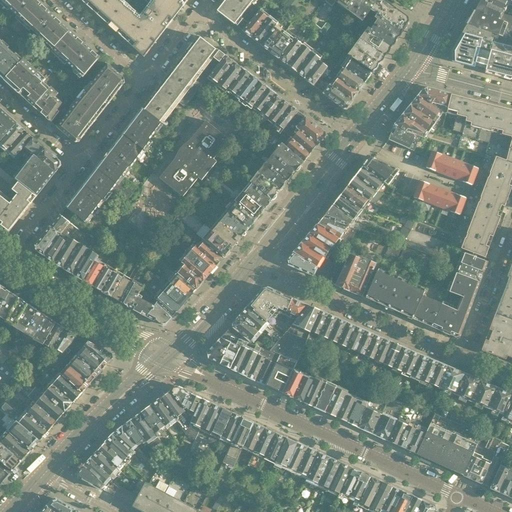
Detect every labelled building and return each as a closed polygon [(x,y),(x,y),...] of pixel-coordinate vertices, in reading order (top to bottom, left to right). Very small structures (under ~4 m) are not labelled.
[(24,23),(42,5),(36,0),(5,0),(3,3),(7,7),(5,9),(8,12),(10,10),(15,14),(13,16),(15,19),(17,17),(21,21),(19,23),(22,26),(24,23)] [(146,55),(188,0),(155,0),(140,20),(134,15),(134,14),(123,6),(124,5),(117,0),(80,0),(141,55),(144,58),(146,55)] [(226,0),(217,12),(243,32),(249,24),(241,17),(254,0),(226,0)] [(294,9),(299,0),(290,0),(287,5),(294,9)] [(348,8),(353,0),(340,0),(339,3),(335,8),(340,12),(342,9),(345,11),(348,8)] [(353,0),(348,8),(352,11),(350,14),(353,17),(355,14),(365,0),(353,0)] [(365,0),(355,14),(360,17),(358,20),(362,23),(370,12),(370,11),(378,0),(365,0)] [(408,18),(382,0),(378,0),(370,11),(370,12),(376,16),(376,15),(402,32),(409,22),(408,18)] [(503,10),(481,0),(475,11),(500,20),(503,21),(507,12),(505,11),(503,10)] [(505,0),(504,0),(481,0),(503,10),(505,11),(508,6),(507,5),(506,3),(507,1),(505,0)] [(46,44),(63,25),(42,5),(24,23),(29,28),(27,30),(29,33),(32,30),(36,34),(34,36),(36,39),(39,37),(43,41),(41,43),(44,46),(46,44)] [(511,47),(511,24),(503,21),(500,20),(475,11),(467,24),(499,36),(496,43),(502,45),(511,47)] [(259,12),(249,24),(243,32),(252,39),(268,20),(270,18),(266,14),(264,17),(259,12)] [(402,32),(376,15),(376,16),(374,19),(377,21),(374,25),(396,40),(402,32)] [(268,20),(252,39),(261,46),(274,29),(278,24),(275,21),(273,24),(268,20)] [(462,34),(493,42),(496,43),(499,36),(467,24),(462,34)] [(53,50),(70,32),(63,25),(46,44),(50,48),(48,50),(51,53),(53,50)] [(396,40),(374,25),(371,30),(367,28),(365,31),(390,48),(396,40)] [(269,52),(283,36),(274,29),(261,46),(269,52)] [(293,40),(295,38),(296,37),(287,30),(283,36),(269,52),(279,59),(293,40)] [(390,48),(365,31),(359,40),(384,56),(390,48)] [(61,57),(77,38),(70,32),(53,50),(58,54),(55,56),(58,59),(61,57)] [(493,42),(462,34),(452,52),(452,62),(475,68),(475,66),(486,69),(493,42)] [(186,106),(207,79),(209,77),(219,63),(225,56),(219,51),(218,52),(198,36),(156,91),(142,109),(160,123),(172,108),(174,105),(177,102),(183,106),(183,107),(184,107),(185,107),(185,106),(186,106)] [(81,80),(100,58),(84,45),(77,38),(61,57),(65,61),(63,63),(65,66),(68,63),(72,67),(70,70),(73,72),(75,70),(80,75),(78,77),(81,80)] [(295,38),(293,40),(279,59),(288,66),(303,47),(304,45),(295,38)] [(384,56),(359,40),(353,48),(378,64),(384,56)] [(2,41),(0,43),(0,76),(5,80),(21,62),(17,58),(19,56),(14,51),(11,53),(3,46),(5,43),(2,41)] [(493,42),(486,69),(486,71),(495,73),(502,45),(496,43),(493,42)] [(304,45),(303,47),(288,66),(296,73),(313,51),(304,45)] [(502,45),(495,73),(504,76),(511,47),(502,45)] [(378,64),(353,48),(348,56),(373,72),(378,64)] [(313,51),(296,73),(305,79),(318,61),(319,60),(320,60),(321,58),(313,51)] [(225,56),(219,63),(209,77),(207,79),(216,87),(218,84),(235,63),(225,56)] [(373,72),(348,56),(340,67),(342,68),(365,83),(373,72)] [(19,94),(35,76),(31,72),(34,70),(31,67),(28,69),(24,65),(27,63),(23,60),(21,62),(5,80),(19,94)] [(318,61),(305,79),(314,86),(327,68),(318,61)] [(235,63),(218,84),(216,87),(225,93),(226,92),(227,91),(243,70),(235,63)] [(105,108),(124,83),(124,79),(108,65),(106,64),(87,87),(84,91),(86,92),(105,108)] [(365,83),(342,68),(336,77),(358,92),(365,83)] [(243,70),(227,91),(226,92),(229,95),(230,94),(235,97),(236,95),(251,76),(243,70)] [(38,73),(35,76),(19,94),(26,100),(43,83),(39,79),(41,76),(38,73)] [(251,76),(236,95),(235,97),(240,101),(239,102),(242,105),(260,82),(251,76)] [(358,92),(336,77),(330,86),(351,102),(358,92)] [(43,83),(26,100),(34,107),(50,89),(46,86),(48,83),(45,80),(43,83)] [(260,82),(242,105),(245,107),(246,106),(251,110),(252,109),(267,88),(260,82)] [(351,102),(330,86),(324,94),(343,109),(346,108),(351,102)] [(57,111),(62,104),(55,98),(58,94),(51,88),(50,89),(34,107),(51,123),(59,113),(57,111)] [(260,115),(276,95),(267,88),(252,109),(255,112),(256,112),(260,115)] [(423,90),(419,95),(440,111),(442,113),(446,114),(451,95),(427,89),(423,90)] [(86,92),(84,91),(77,100),(78,101),(98,118),(105,108),(86,92)] [(267,121),(284,101),(276,95),(260,115),(259,115),(267,121)] [(419,95),(411,104),(432,121),(440,111),(419,95)] [(511,110),(451,95),(446,113),(456,116),(452,131),(462,133),(462,136),(488,143),(486,153),(486,154),(511,163),(511,110)] [(79,142),(98,118),(78,101),(77,100),(56,127),(58,128),(75,143),(79,142)] [(273,129),(291,106),(284,101),(267,121),(270,124),(269,126),(273,129)] [(411,104),(404,113),(426,130),(432,121),(411,104)] [(289,123),(298,112),(291,106),(273,129),(280,135),(283,132),(289,123)] [(128,127),(123,134),(144,150),(148,145),(150,146),(153,143),(150,141),(153,137),(156,139),(159,135),(156,133),(159,129),(162,130),(165,126),(160,123),(142,109),(128,127)] [(0,142),(17,124),(2,111),(0,112),(0,142)] [(298,112),(289,123),(317,146),(325,136),(324,132),(305,117),(298,112)] [(394,126),(396,128),(421,136),(426,130),(404,113),(394,126)] [(213,159),(229,140),(206,121),(159,179),(183,197),(198,178),(202,181),(217,162),(213,159)] [(310,155),(317,146),(289,123),(283,132),(290,138),(310,155)] [(17,124),(0,142),(0,147),(2,146),(7,150),(25,131),(17,124)] [(389,133),(387,137),(388,139),(388,140),(413,151),(419,139),(423,140),(424,137),(421,136),(396,128),(394,126),(391,133),(389,133)] [(25,131),(7,150),(12,154),(10,156),(14,159),(23,149),(32,138),(29,135),(25,131)] [(130,167),(144,150),(123,134),(117,141),(109,152),(130,167)] [(264,138),(270,143),(273,139),(267,134),(264,138)] [(33,156),(41,146),(32,138),(23,149),(33,156)] [(310,155),(290,138),(284,147),(303,163),(310,155)] [(295,172),(269,151),(258,141),(250,150),(265,163),(288,182),(295,172)] [(303,163),(284,147),(277,141),(269,151),(295,172),(296,172),(298,171),(300,169),(300,167),(303,163)] [(60,162),(41,146),(33,156),(55,173),(60,166),(60,162)] [(435,172),(442,155),(432,151),(430,159),(426,168),(435,172)] [(117,184),(131,195),(137,187),(126,179),(129,175),(126,173),(130,167),(109,152),(96,168),(117,184)] [(511,163),(486,154),(474,184),(511,198),(511,197),(511,186),(511,187),(511,186),(511,163)] [(444,175),(451,158),(442,155),(435,172),(444,175)] [(55,173),(33,156),(15,180),(18,182),(37,197),(55,173)] [(387,186),(399,171),(388,166),(389,163),(384,161),(383,163),(370,157),(367,161),(365,161),(363,164),(363,166),(363,167),(387,186)] [(453,179),(460,162),(451,158),(444,175),(453,179)] [(462,182),(469,165),(460,162),(453,179),(462,182)] [(288,182),(265,163),(262,167),(264,169),(260,175),(280,192),(288,182)] [(472,186),(478,169),(469,165),(462,182),(472,186)] [(387,186),(363,167),(356,176),(379,193),(381,195),(383,192),(387,186)] [(106,202),(112,194),(124,204),(131,195),(117,184),(96,168),(92,174),(84,185),(105,201),(106,202)] [(0,177),(9,185),(13,189),(18,182),(15,180),(14,181),(0,169),(0,177)] [(280,192),(260,175),(257,173),(254,176),(257,178),(252,184),(272,201),(274,200),(276,198),(276,196),(280,192)] [(379,193),(356,176),(348,186),(370,202),(375,204),(378,201),(382,195),(381,195),(379,193)] [(423,202),(429,185),(420,181),(414,197),(414,198),(423,202)] [(0,196),(0,221),(3,223),(1,226),(6,230),(11,229),(37,197),(18,182),(13,189),(18,194),(10,204),(0,196)] [(272,201),(252,184),(244,194),(264,211),(272,201)] [(511,198),(474,184),(463,214),(500,229),(506,213),(503,211),(504,207),(508,208),(511,198)] [(96,213),(104,204),(105,201),(84,185),(80,190),(66,208),(86,223),(90,218),(92,219),(96,213)] [(432,205),(438,188),(429,185),(423,202),(432,205)] [(370,202),(348,186),(342,194),(363,211),(370,202)] [(441,208),(447,191),(438,188),(432,205),(441,208)] [(196,201),(203,192),(200,189),(192,199),(196,201)] [(450,212),(456,195),(447,191),(441,208),(450,212)] [(264,211),(244,194),(236,203),(252,216),(256,221),(264,211)] [(363,211),(342,194),(334,203),(356,220),(363,211)] [(410,196),(405,194),(401,203),(406,206),(410,196)] [(459,215),(466,198),(456,195),(450,212),(459,215)] [(195,203),(191,199),(187,205),(191,208),(195,203)] [(252,216),(236,203),(228,213),(248,230),(256,221),(252,216)] [(356,220),(334,203),(324,217),(350,227),(356,220)] [(65,215),(81,227),(81,228),(86,233),(89,229),(84,225),(85,223),(66,208),(63,211),(66,213),(65,215)] [(248,230),(228,213),(220,223),(240,239),(243,236),(244,236),(246,235),(245,233),(248,230)] [(494,244),(500,229),(463,214),(451,245),(485,258),(491,243),(494,244)] [(60,215),(50,227),(60,235),(61,235),(64,231),(66,229),(70,223),(60,215)] [(349,246),(356,230),(352,228),(350,227),(324,217),(322,219),(320,219),(318,222),(318,224),(317,225),(339,240),(349,246)] [(240,239),(220,223),(212,232),(232,249),(235,245),(236,246),(238,244),(237,243),(240,239)] [(310,234),(332,248),(333,248),(339,240),(317,225),(310,234)] [(50,227),(35,247),(36,251),(45,257),(59,237),(60,235),(50,227)] [(232,249),(212,232),(204,242),(205,242),(224,258),(227,255),(228,255),(230,254),(229,252),(232,249)] [(332,248),(310,234),(302,243),(325,257),(332,248)] [(89,250),(95,241),(89,236),(83,246),(89,250)] [(59,237),(45,257),(54,263),(67,243),(59,237)] [(67,243),(54,263),(64,269),(79,244),(70,239),(67,243)] [(224,258),(205,242),(201,247),(198,244),(195,248),(217,267),(224,258)] [(380,242),(375,252),(380,254),(384,244),(380,242)] [(139,247),(137,246),(133,243),(130,249),(136,253),(139,247)] [(325,257),(302,243),(294,253),(324,272),(326,267),(338,273),(340,267),(325,257)] [(79,244),(64,269),(73,275),(89,250),(83,246),(79,244)] [(385,254),(397,258),(400,248),(389,244),(385,254)] [(217,267),(195,248),(191,252),(188,249),(182,256),(186,259),(182,263),(182,264),(204,282),(217,267)] [(399,259),(411,264),(415,254),(403,249),(399,259)] [(83,281),(95,262),(96,260),(98,256),(89,250),(73,275),(83,281)] [(324,272),(294,253),(287,261),(288,265),(313,276),(320,279),(321,279),(324,272)] [(483,272),(487,262),(465,254),(461,264),(483,272)] [(350,255),(340,277),(336,286),(353,293),(362,297),(377,263),(366,258),(365,261),(350,255)] [(414,265),(425,269),(429,259),(417,255),(414,265)] [(438,259),(432,257),(426,274),(432,276),(438,259)] [(96,260),(95,262),(83,281),(92,287),(105,265),(96,260)] [(506,288),(505,288),(495,314),(511,320),(511,263),(505,283),(508,284),(506,288)] [(204,282),(182,264),(179,267),(182,269),(178,274),(179,275),(196,290),(204,282)] [(480,282),(483,272),(461,264),(457,274),(480,282)] [(115,270),(105,265),(92,287),(102,292),(115,270)] [(115,270),(102,292),(111,298),(124,275),(115,270)] [(377,272),(366,298),(377,304),(389,277),(377,272)] [(480,282),(457,274),(449,293),(461,297),(456,310),(455,311),(467,316),(480,282)] [(129,278),(124,275),(111,298),(121,303),(132,282),(128,280),(129,278)] [(196,290),(179,275),(172,284),(189,298),(196,290)] [(389,277),(377,304),(388,308),(400,282),(389,277)] [(133,280),(132,282),(121,303),(125,305),(131,308),(138,294),(142,288),(143,286),(133,280)] [(181,307),(164,293),(162,291),(160,290),(160,289),(152,282),(150,284),(148,287),(157,295),(154,299),(157,302),(173,316),(181,307)] [(400,282),(388,308),(400,314),(412,287),(400,282)] [(189,298),(172,284),(168,288),(166,286),(162,291),(164,293),(181,307),(189,298)] [(0,309),(10,293),(1,287),(0,286),(0,309)] [(412,287),(400,314),(412,319),(422,296),(424,292),(412,287)] [(308,306),(301,303),(267,288),(262,289),(248,307),(267,322),(278,309),(298,317),(308,306)] [(0,316),(6,321),(19,299),(10,293),(0,309),(0,316)] [(143,297),(138,294),(131,308),(139,313),(146,317),(154,306),(142,299),(143,297)] [(422,296),(412,319),(422,323),(432,300),(422,296)] [(15,328),(28,305),(19,299),(6,321),(5,322),(15,328)] [(432,300),(422,323),(431,327),(441,304),(432,300)] [(173,316),(157,302),(154,306),(146,317),(154,321),(156,319),(162,325),(166,324),(173,316)] [(456,310),(441,304),(431,327),(456,338),(459,336),(467,316),(455,311),(456,310)] [(37,311),(28,305),(15,328),(24,333),(37,311)] [(310,332),(319,311),(308,306),(298,317),(296,320),(286,332),(306,340),(310,332)] [(267,322),(248,307),(240,317),(261,335),(264,330),(269,324),(267,322)] [(40,314),(37,311),(24,333),(34,339),(46,317),(40,314)] [(328,315),(319,311),(310,332),(319,336),(328,315)] [(492,331),(491,336),(489,342),(485,340),(481,351),(505,360),(507,356),(511,342),(511,320),(495,314),(489,330),(492,331)] [(337,318),(328,315),(319,336),(328,340),(337,318)] [(56,323),(46,317),(34,339),(33,340),(42,346),(43,345),(56,323)] [(240,317),(232,326),(245,337),(253,344),(261,335),(240,317)] [(346,323),(337,318),(328,340),(337,344),(346,323)] [(65,329),(56,323),(43,345),(52,350),(65,329)] [(356,327),(346,323),(337,344),(347,348),(356,327)] [(225,333),(224,335),(223,336),(221,338),(219,340),(216,343),(215,344),(215,345),(207,353),(208,359),(209,359),(221,364),(230,369),(240,347),(243,341),(245,337),(232,326),(225,333)] [(365,331),(356,327),(347,348),(356,352),(365,331)] [(73,341),(75,339),(76,336),(76,335),(65,329),(52,350),(55,352),(57,349),(63,353),(68,349),(68,348),(72,345),(73,341)] [(374,335),(365,331),(356,352),(365,356),(374,335)] [(383,339),(374,335),(365,356),(374,360),(383,339)] [(77,345),(75,339),(73,341),(72,345),(68,348),(71,351),(77,345)] [(392,343),(383,339),(374,360),(383,364),(392,343)] [(0,389),(10,400),(18,392),(9,383),(18,373),(8,363),(7,365),(4,362),(12,354),(0,341),(0,389)] [(112,355),(88,342),(84,347),(106,366),(112,359),(112,355)] [(401,347),(392,343),(383,364),(392,367),(401,347)] [(106,366),(84,347),(80,351),(82,352),(77,357),(98,375),(106,366)] [(240,347),(230,369),(238,372),(248,351),(244,349),(240,347)] [(411,351),(401,347),(392,367),(402,372),(411,351)] [(257,354),(253,353),(248,351),(238,372),(247,376),(257,354)] [(420,355),(411,351),(402,372),(410,375),(420,355)] [(256,380),(266,359),(257,354),(247,376),(256,380)] [(278,355),(265,384),(283,393),(293,371),(296,362),(292,361),(278,355)] [(429,359),(420,355),(410,375),(420,379),(429,359)] [(26,363),(17,356),(10,364),(19,371),(26,363)] [(98,375),(77,357),(76,356),(73,360),(74,361),(70,366),(90,384),(98,375)] [(55,369),(62,360),(59,357),(51,366),(55,369)] [(265,384),(275,363),(266,359),(256,380),(265,385),(265,384)] [(429,383),(438,363),(429,359),(420,379),(418,383),(428,387),(429,383)] [(440,385),(448,367),(438,363),(429,383),(438,388),(440,385)] [(90,384),(70,366),(65,371),(64,370),(60,374),(62,375),(82,393),(90,384)] [(464,374),(448,367),(440,385),(444,387),(442,392),(449,395),(452,390),(456,392),(464,374)] [(293,371),(283,393),(293,398),(303,376),(293,371)] [(82,393),(62,375),(60,374),(59,373),(50,382),(73,403),(82,393)] [(480,381),(464,374),(456,392),(460,394),(458,399),(465,402),(468,397),(472,399),(480,381)] [(303,376),(293,398),(303,402),(313,380),(303,376)] [(313,380),(303,402),(314,407),(325,383),(314,378),(313,380)] [(496,388),(480,381),(472,399),(476,401),(474,406),(482,410),(484,405),(488,406),(496,388)] [(73,403),(50,382),(44,389),(42,386),(39,390),(41,392),(65,413),(73,403)] [(325,383),(314,407),(325,412),(336,388),(325,383)] [(185,408),(191,394),(178,388),(174,388),(169,392),(182,410),(185,408)] [(336,388),(325,412),(336,417),(346,396),(347,393),(336,388)] [(511,395),(496,388),(488,406),(492,408),(490,413),(498,417),(500,411),(504,413),(511,395)] [(65,413),(41,392),(37,396),(41,399),(36,404),(56,422),(65,413)] [(191,421),(185,413),(182,410),(169,392),(159,400),(175,423),(176,422),(181,429),(180,434),(183,438),(185,435),(191,421)] [(372,434),(389,399),(373,393),(366,406),(365,408),(357,427),(372,434)] [(191,421),(201,399),(191,394),(185,408),(182,410),(185,413),(191,421)] [(511,394),(511,395),(504,413),(501,419),(506,422),(508,418),(511,420),(511,394)] [(346,396),(336,417),(347,422),(357,401),(346,396)] [(201,428),(212,404),(201,399),(191,421),(185,435),(195,440),(201,428)] [(397,423),(405,405),(389,399),(372,434),(388,442),(388,441),(397,423)] [(175,423),(159,400),(149,407),(167,431),(168,430),(167,429),(175,423)] [(56,422),(36,404),(33,401),(24,411),(48,432),(56,422)] [(357,427),(365,408),(366,406),(357,401),(347,422),(357,427)] [(48,432),(24,411),(20,415),(6,402),(1,407),(6,412),(19,423),(40,441),(48,432)] [(200,457),(211,433),(222,408),(212,404),(201,428),(195,440),(189,452),(200,457)] [(398,446),(409,422),(415,409),(408,406),(405,405),(397,423),(388,441),(388,442),(389,442),(398,446)] [(167,431),(149,407),(140,414),(157,438),(167,431)] [(233,413),(222,408),(211,433),(221,438),(233,413)] [(407,450),(415,432),(411,430),(414,422),(419,424),(424,412),(418,410),(415,409),(409,422),(398,446),(407,450)] [(40,441),(19,423),(6,412),(0,419),(4,422),(1,425),(9,433),(10,433),(30,452),(40,441)] [(243,418),(233,413),(221,438),(232,442),(243,418)] [(157,438),(140,414),(130,421),(146,442),(148,445),(157,438)] [(463,476),(481,435),(435,414),(427,431),(416,454),(463,476)] [(241,450),(243,446),(254,423),(243,418),(232,442),(222,462),(233,467),(241,450)] [(146,442),(130,421),(122,427),(137,447),(138,446),(142,443),(143,444),(146,442)] [(265,428),(254,423),(243,446),(254,451),(265,428)] [(137,447),(122,427),(112,435),(132,454),(134,452),(135,451),(134,450),(137,447)] [(259,470),(265,456),(276,433),(265,428),(254,451),(248,464),(259,470)] [(415,432),(407,450),(416,454),(427,431),(422,429),(420,434),(415,432)] [(30,452),(10,433),(9,433),(4,439),(0,436),(0,442),(22,461),(30,452)] [(287,438),(276,433),(265,456),(276,461),(287,438)] [(489,466),(500,442),(482,434),(481,435),(463,476),(481,484),(489,466)] [(132,454),(112,435),(105,443),(126,463),(135,453),(134,452),(132,454)] [(286,468),(297,443),(287,438),(276,461),(275,463),(273,466),(279,469),(284,471),(285,469),(286,468)] [(22,461),(0,442),(0,461),(12,472),(22,461)] [(509,446),(500,442),(489,466),(481,484),(490,488),(500,466),(509,446)] [(126,463),(105,443),(98,451),(120,470),(126,463)] [(296,474),(308,448),(297,443),(286,468),(285,469),(296,474)] [(307,479),(319,453),(308,448),(296,474),(307,479)] [(120,470),(98,451),(91,459),(112,478),(114,480),(116,477),(115,476),(120,470)] [(317,487),(330,458),(319,453),(307,479),(306,481),(317,487)] [(328,492),(341,463),(330,458),(317,487),(328,492)] [(112,478),(91,459),(78,473),(79,478),(101,490),(112,478)] [(0,485),(12,472),(0,461),(0,485)] [(339,497),(352,468),(341,463),(328,492),(339,497)] [(500,466),(490,488),(499,493),(511,465),(508,463),(505,468),(500,466)] [(508,496),(511,486),(511,464),(511,465),(499,493),(508,496)] [(350,497),(362,473),(352,468),(339,497),(338,499),(342,501),(347,504),(350,497)] [(358,506),(371,477),(362,473),(350,497),(355,499),(352,506),(357,508),(358,506)] [(368,511),(382,482),(371,477),(358,506),(357,508),(356,510),(361,511),(368,511)] [(199,483),(191,479),(188,486),(196,490),(199,483)] [(146,482),(138,496),(132,507),(142,511),(145,508),(150,511),(160,511),(169,496),(168,496),(167,499),(163,497),(165,493),(155,487),(153,491),(145,487),(147,483),(146,482)] [(381,511),(383,510),(393,487),(382,482),(368,511),(381,511)] [(113,497),(132,507),(138,496),(119,486),(113,497)] [(392,511),(402,491),(393,487),(383,510),(387,511),(392,511)] [(405,511),(413,496),(402,491),(392,511),(405,511)] [(228,498),(221,494),(217,501),(225,505),(228,498)] [(169,496),(160,511),(197,511),(198,511),(197,511),(196,511),(191,511),(194,508),(173,498),(171,501),(168,499),(169,496)] [(416,511),(422,501),(413,496),(405,511),(416,511)] [(54,511),(73,511),(75,510),(57,500),(55,499),(53,499),(52,501),(47,507),(54,511)] [(416,511),(433,511),(435,510),(434,506),(422,501),(416,511)]
